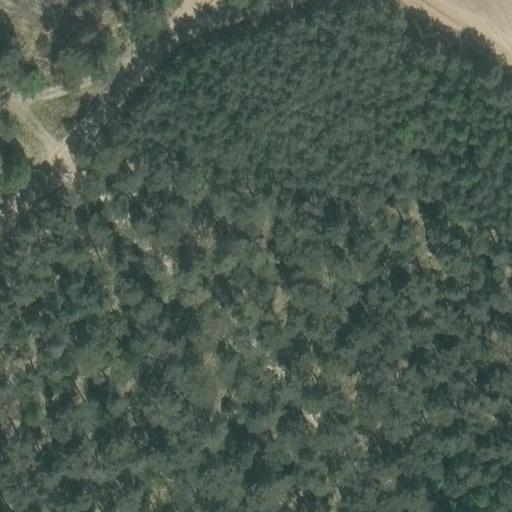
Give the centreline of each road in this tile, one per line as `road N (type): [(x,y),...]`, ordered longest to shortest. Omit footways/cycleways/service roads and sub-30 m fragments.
road 1 (track): [(0,223),(196,0)]
road 2 (track): [(298,0),(159,41)]
